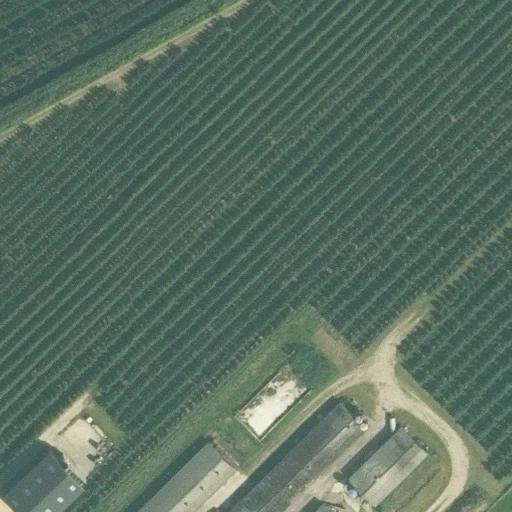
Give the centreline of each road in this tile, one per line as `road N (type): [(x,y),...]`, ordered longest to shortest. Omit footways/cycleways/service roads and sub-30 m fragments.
road 1 (track): [(511,209),(198,511)]
road 2 (track): [(0,140),(245,0)]
road 3 (track): [(350,511),(322,483),(384,422),(339,376)]
